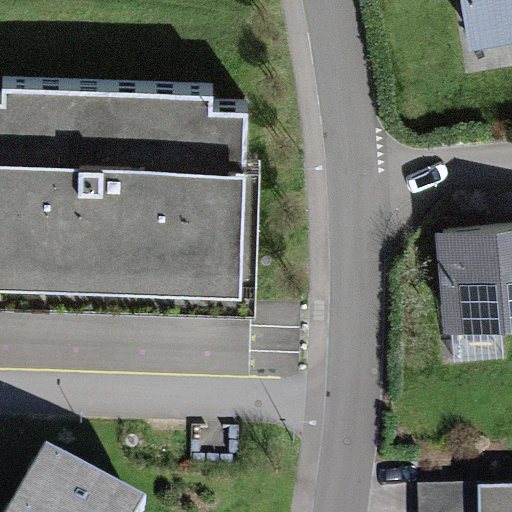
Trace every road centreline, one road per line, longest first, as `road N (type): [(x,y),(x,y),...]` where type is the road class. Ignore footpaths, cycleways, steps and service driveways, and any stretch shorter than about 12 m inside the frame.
road 1 (residential): [(0,387),(353,403)]
road 2 (residential): [(358,179),(353,403)]
road 3 (residential): [(322,0),(358,179)]
road 4 (residential): [(358,179),(511,163)]
